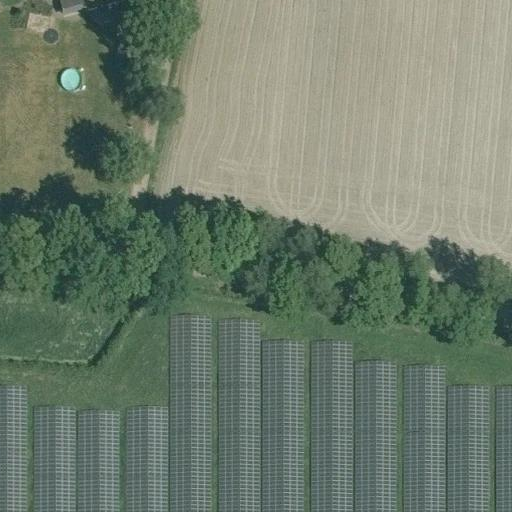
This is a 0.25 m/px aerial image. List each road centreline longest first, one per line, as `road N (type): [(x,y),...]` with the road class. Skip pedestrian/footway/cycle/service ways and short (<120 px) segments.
road 1 (track): [(511,323),(127,257)]
road 2 (track): [(127,257),(174,0)]
road 3 (track): [(127,257),(0,246)]
